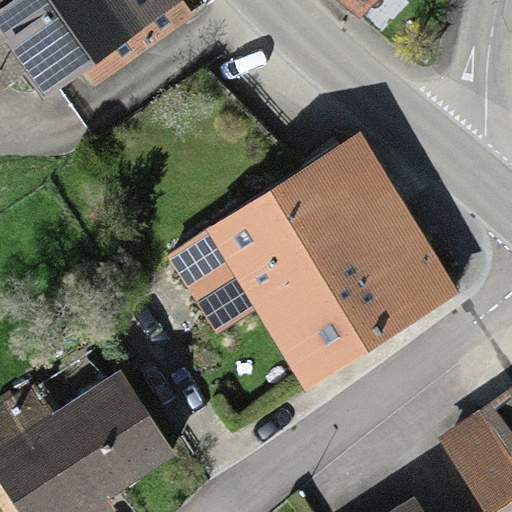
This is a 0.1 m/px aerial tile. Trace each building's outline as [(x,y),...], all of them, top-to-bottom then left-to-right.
[(178,0),(26,0),(0,17),(0,92),(26,75),(44,103),(185,8),(178,0)] [(0,0),(0,17),(26,0),(0,0)] [(338,0),(360,20),(378,0),(338,0)] [(358,151),(177,261),(204,304),(239,283),(309,396),(454,308),(358,151)] [(0,421),(0,499),(9,511),(107,511),(170,468),(114,391),(47,439),(23,405),(0,421)] [(477,511),(511,511),(511,497),(498,479),(476,429),(434,454),(477,511)] [(511,497),(511,468),(498,479),(511,497)]
